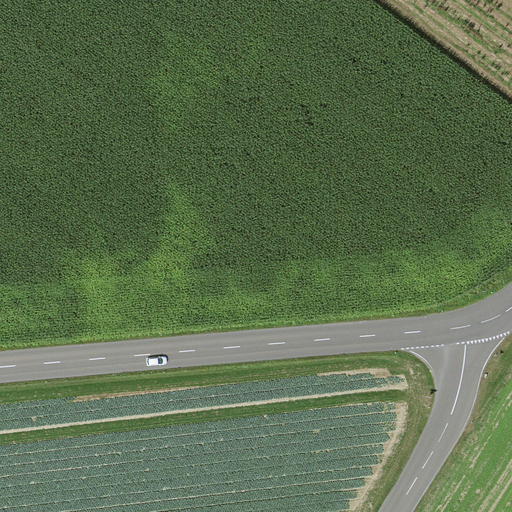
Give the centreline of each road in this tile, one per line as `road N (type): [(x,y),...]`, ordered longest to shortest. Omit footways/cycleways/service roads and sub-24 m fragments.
road 1 (tertiary): [(466,326),(0,367)]
road 2 (unclassified): [(396,511),(446,434),(466,326)]
